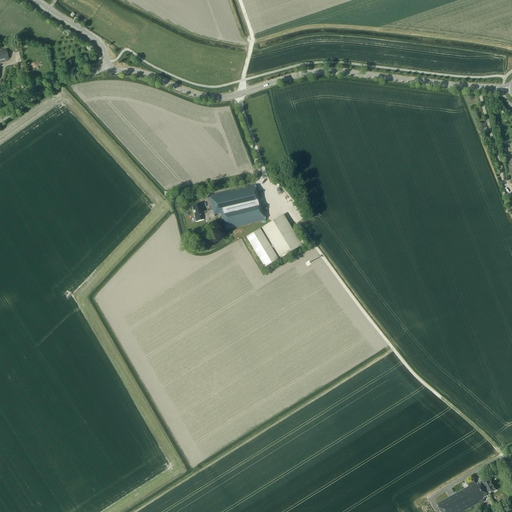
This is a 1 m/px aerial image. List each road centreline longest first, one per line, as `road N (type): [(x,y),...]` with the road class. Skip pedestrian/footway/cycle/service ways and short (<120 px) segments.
road 1 (track): [(502,456),(409,368),(296,222),(271,207)]
road 2 (tertiary): [(239,94),(325,71),(511,88)]
road 3 (tertiary): [(239,94),(208,98),(141,72),(107,71)]
road 4 (tertiary): [(0,121),(56,81),(107,71)]
